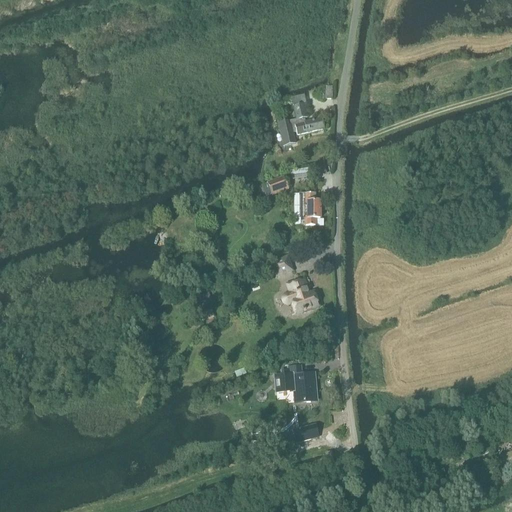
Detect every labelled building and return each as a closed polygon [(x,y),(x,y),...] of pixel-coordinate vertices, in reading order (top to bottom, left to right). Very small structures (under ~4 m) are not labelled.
[(305,105),(294,107),(297,120),(280,124),(285,147),(296,144),(294,134),(297,133),(298,136),(325,130),(323,119),(305,123),(304,119),(308,118),(305,105)] [(284,177),(267,183),(272,197),(290,190),(284,177)] [(316,194),(299,194),(300,219),(301,219),(301,227),(316,227),(316,220),(320,220),(319,203),(316,203),(316,194)] [(287,259),(272,265),(276,277),(291,271),(287,259)] [(287,305),(289,304),(294,302),(298,314),(303,312),(303,313),(306,312),(305,311),(310,309),(310,310),(311,309),(318,306),(313,293),(308,295),(306,290),(306,289),(303,280),(288,286),(291,294),(286,296),(284,297),(283,299),(283,301),(284,303),(285,304),(287,305)] [(296,402),(306,402),(316,401),(314,375),(301,376),(300,368),(288,369),(288,371),(282,371),(282,376),(276,377),(277,391),(295,390),(296,402)] [(326,437),(324,428),(313,432),(315,438),(320,436),(321,439),(326,437)] [(511,452),(499,457),(505,474),(511,471),(511,452)]
